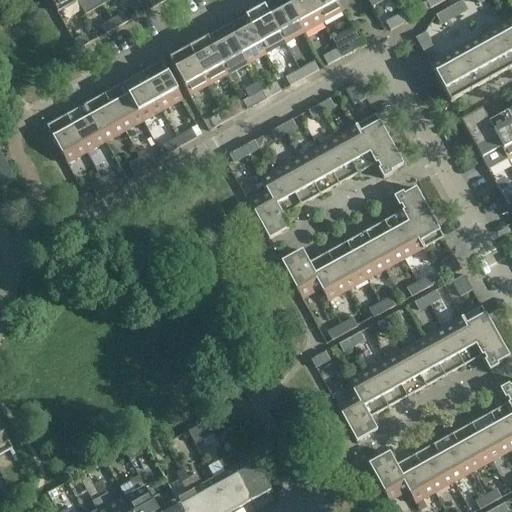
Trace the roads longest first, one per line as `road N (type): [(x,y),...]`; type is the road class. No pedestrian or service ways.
road 1 (residential): [(511,289),(380,63),(354,69),(9,257)]
road 2 (residential): [(242,0),(36,111)]
